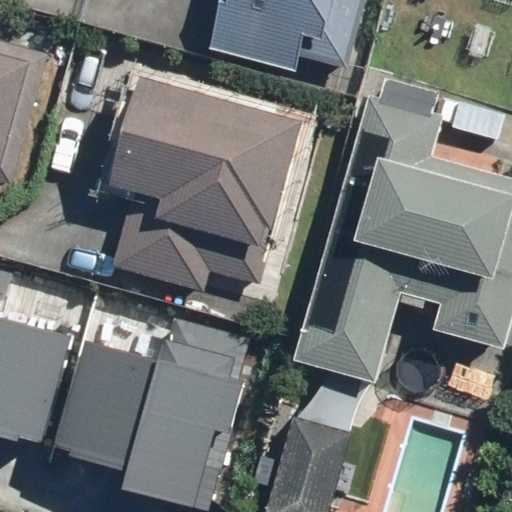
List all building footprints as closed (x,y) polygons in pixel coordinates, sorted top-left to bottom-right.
[(304,56),(349,68),(366,0),(226,0),(214,48),(300,70),(304,56)] [(0,163),(37,47),(0,35),(0,163)] [(156,244),(265,276),(308,131),(150,85),(119,190),(167,204),(156,244)] [(297,361),(380,383),(404,295),(443,305),(436,330),(508,350),(511,334),(511,176),(432,155),(443,113),(369,93),(297,361)] [(0,251),(0,425),(62,441),(90,329),(13,310),(27,258),(0,251)] [(150,482),(223,501),(269,326),(194,307),(180,359),(103,339),(74,449),(153,470),(150,482)] [(268,511),(332,511),(355,433),(295,417),(268,511)]
